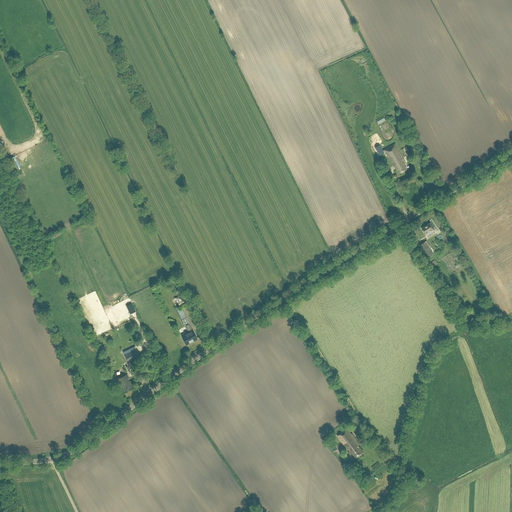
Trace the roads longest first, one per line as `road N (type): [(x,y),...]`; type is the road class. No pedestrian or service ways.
road 1 (unclassified): [(0,463),(67,453),(282,298),(511,154)]
road 2 (track): [(370,511),(398,483),(402,440),(438,345),(511,316)]
road 3 (track): [(0,133),(14,150),(37,139),(0,49)]
road 4 (track): [(352,414),(282,298)]
